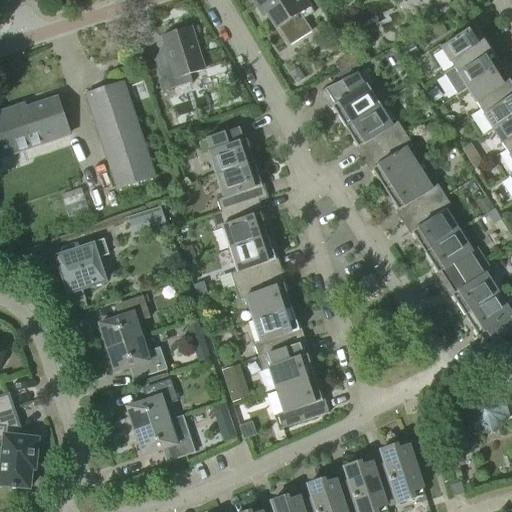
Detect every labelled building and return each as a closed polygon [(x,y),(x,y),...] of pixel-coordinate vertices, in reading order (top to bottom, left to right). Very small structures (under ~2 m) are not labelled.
[(308,25),(304,19),(314,13),(305,0),(253,0),(264,17),(268,14),(277,28),(278,27),(286,39),(308,25)] [(455,69),(489,47),(475,26),(442,48),(455,69)] [(190,76),(205,71),(191,28),(162,37),(167,53),(165,57),(155,61),(165,93),(192,84),(190,76)] [(489,47),(455,69),(444,75),(458,96),(468,89),(502,68),(489,47)] [(350,54),(335,63),(341,73),(356,64),(350,54)] [(337,75),(341,83),(361,73),(356,64),(341,73),(337,75)] [(511,89),(511,83),(502,68),(468,89),(481,110),(511,89)] [(346,129),(380,107),(367,88),(373,84),(365,71),(320,93),(331,111),(333,109),(346,129)] [(117,190),(155,178),(124,83),(86,95),(117,190)] [(511,117),(511,89),(481,110),(494,130),(511,117)] [(0,157),(69,135),(58,100),(26,111),(27,115),(13,119),(11,112),(0,115),(0,157)] [(392,127),(380,107),(346,129),(358,148),(356,150),(364,162),(406,135),(398,123),(392,127)] [(511,146),(511,117),(494,130),(507,150),(511,146)] [(217,177),(255,165),(248,143),(250,142),(245,128),(198,144),(203,158),(210,155),(217,177)] [(406,135),(364,162),(372,174),(374,172),(386,192),(420,170),(407,151),(413,147),(406,135)] [(262,187),(255,165),(217,177),(224,199),(217,202),(222,215),(259,203),(260,203),(269,200),(264,186),(262,187)] [(420,170),(386,192),(398,211),(396,213),(404,225),(446,198),(438,186),(432,190),(420,170)] [(69,215),(89,210),(84,188),(64,192),(69,215)] [(453,210),(446,198),(404,225),(412,237),(414,235),(426,255),(460,233),(447,213),(453,210)] [(476,204),(483,215),(494,209),(486,198),(476,204)] [(222,215),(212,218),(217,232),(224,230),(231,252),(269,239),(262,217),(264,216),(260,203),(259,203),(222,215)] [(160,208),(129,218),(135,238),(167,228),(160,208)] [(487,214),(494,226),(502,221),(494,209),(487,214)] [(472,252),(460,233),(426,255),(438,274),(436,276),(444,287),(486,260),(478,248),(472,252)] [(269,239),(231,252),(238,274),(231,276),(236,289),(283,274),(278,260),(276,261),(269,239)] [(83,250),(57,258),(66,284),(63,284),(70,306),(86,301),(82,289),(105,282),(97,259),(109,255),(104,240),(82,247),(83,250)] [(192,246),(182,250),(186,262),(196,259),(192,246)] [(493,272),(486,260),(444,287),(451,299),(454,298),(466,317),(500,295),(487,276),(493,272)] [(283,274),(236,289),(240,303),(247,301),(254,323),(292,310),(285,288),(287,287),(283,274)] [(208,299),(204,283),(193,286),(198,302),(208,299)] [(511,314),(511,315),(500,295),(466,317),(478,337),(476,338),(484,350),(509,334),(511,338),(511,314)] [(109,351),(142,340),(136,323),(150,319),(143,297),(121,304),(125,316),(100,325),(109,351)] [(300,332),(292,310),(254,323),(262,345),(255,347),(259,361),(306,345),(302,332),(300,332)] [(146,353),(142,340),(109,351),(116,374),(142,365),(146,377),(167,370),(160,349),(146,353)] [(205,345),(194,349),(199,362),(210,359),(205,345)] [(311,359),(306,345),(259,361),(264,374),(271,372),(278,394),(316,381),(309,359),(311,359)] [(136,432),(169,421),(164,406),(178,401),(170,380),(149,387),(153,399),(127,408),(136,432)] [(323,403),(316,381),(278,394),(285,416),(278,418),(283,432),(330,417),(325,403),(323,403)] [(247,401),(242,387),(228,391),(232,406),(247,401)] [(464,407),(470,428),(493,435),(508,417),(501,396),(480,390),(478,391),(464,407)] [(8,396),(0,398),(0,412),(13,409),(8,396)] [(225,404),(213,408),(224,444),(236,440),(225,404)] [(436,411),(449,454),(471,447),(458,405),(436,411)] [(18,423),(13,409),(0,412),(0,426),(6,427),(18,423)] [(183,417),(169,421),(136,432),(144,457),(169,449),(173,461),(195,454),(183,417)] [(0,485),(13,487),(13,490),(16,490),(16,488),(30,489),(32,470),(35,470),(38,440),(22,438),(18,423),(6,427),(3,450),(0,449),(0,466),(2,466),(0,480),(0,485)] [(251,423),(240,427),(245,441),(256,437),(251,423)] [(376,476),(387,508),(398,504),(425,496),(409,446),(398,450),(397,446),(381,451),(388,472),(376,476)] [(351,489),(340,493),(346,511),(388,511),(387,508),(376,476),(372,464),(362,467),(360,463),(344,468),(351,489)] [(346,511),(340,493),(336,481),(325,484),(324,480),(308,485),(315,507),(304,510),(304,511),(346,511)] [(453,497),(465,494),(462,483),(450,486),(453,497)] [(274,511),(304,511),(304,510),(299,498),(289,501),(287,497),(272,503),(274,511)]
